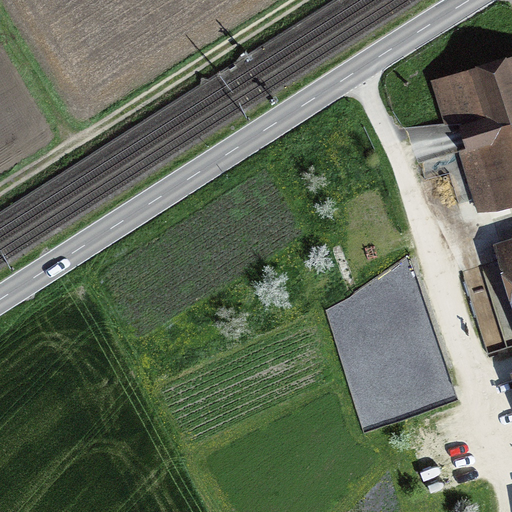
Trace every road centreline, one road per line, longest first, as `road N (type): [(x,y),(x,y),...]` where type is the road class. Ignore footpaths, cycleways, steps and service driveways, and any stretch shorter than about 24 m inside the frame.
road 1 (tertiary): [(471,0),(0,299)]
road 2 (track): [(297,0),(0,189)]
road 3 (track): [(0,24),(71,142)]
